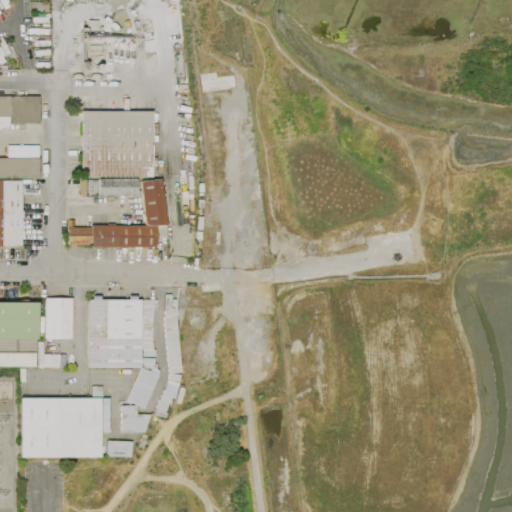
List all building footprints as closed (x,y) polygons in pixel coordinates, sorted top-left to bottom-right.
[(5,14),(2,9),(4,8),(1,5),(0,6),(0,0),(6,0),(7,2),(6,2),(9,6),(10,5),(12,9),(5,14)] [(86,31),(86,20),(97,20),(97,31),(86,31)] [(5,55),(0,46),(0,36),(10,53),(5,55)] [(0,96),(38,96),(38,124),(8,124),(8,128),(0,127),(0,96)] [(79,111),(151,112),(150,177),(79,177),(79,111)] [(0,159),(5,159),(5,147),(36,147),(36,178),(0,178),(0,159)] [(89,226),(144,226),(139,182),(160,179),(165,226),(155,226),(154,247),(143,248),(89,247),(89,246),(65,245),(66,220),(72,221),(72,228),(89,228),(89,226)] [(136,196),(97,196),(96,179),(136,179),(136,196)] [(96,197),(79,197),(79,195),(77,195),(77,182),(79,182),(79,180),(96,180),(96,197)] [(0,181),(20,181),(19,246),(0,246),(0,181)] [(87,368),(87,300),(91,300),(91,296),(99,296),(99,300),(127,300),(127,296),(135,296),(135,300),(138,300),(139,367),(87,368)] [(43,339),(44,299),(71,299),(70,339),(43,339)] [(179,372),(175,300),(162,300),(167,373),(179,372)] [(155,301),(142,301),(142,309),(155,309),(155,301)] [(0,302),(36,302),(36,340),(0,340),(0,302)] [(0,367),(35,367),(34,353),(0,353),(0,367)] [(58,366),(58,356),(37,355),(37,366),(58,366)] [(125,400),(139,368),(156,376),(142,408),(125,400)] [(19,458),(19,398),(107,399),(107,433),(98,433),(98,458),(19,458)] [(119,432),(119,406),(134,407),(134,415),(148,415),(142,433),(119,432)] [(105,441),(129,442),(128,458),(104,457),(105,441)]
